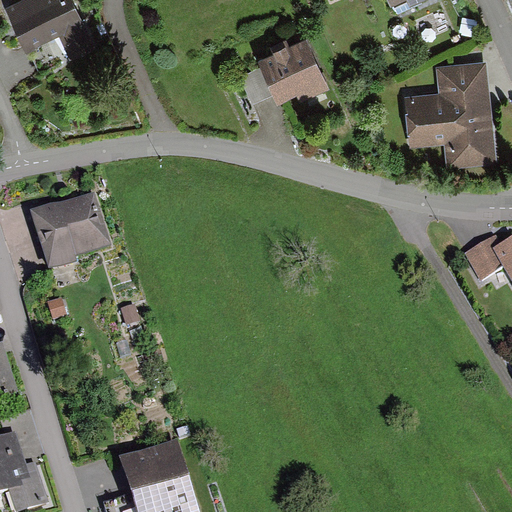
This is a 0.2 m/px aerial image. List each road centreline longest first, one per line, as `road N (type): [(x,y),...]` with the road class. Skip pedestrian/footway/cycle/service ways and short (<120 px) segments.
road 1 (unclassified): [(22,165),(122,146),(218,147),(451,202),(511,207)]
road 2 (residential): [(0,268),(73,511)]
